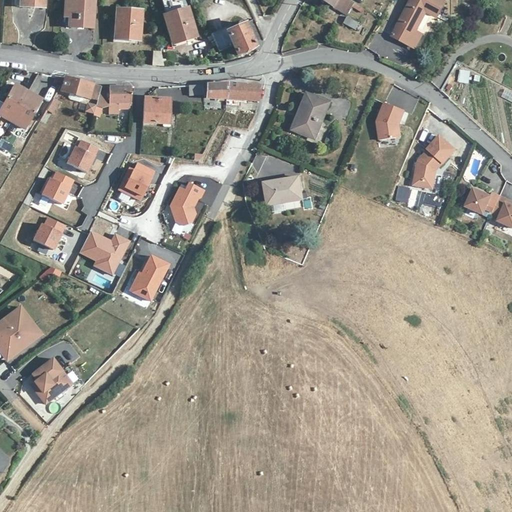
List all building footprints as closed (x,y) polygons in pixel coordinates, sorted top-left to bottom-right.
[(44,0),(19,0),(20,4),(28,4),(28,7),(44,9),(44,0)] [(93,0),(64,0),(64,12),(69,13),(69,18),(69,24),(77,25),(77,28),(92,29),(93,0)] [(364,10),(348,0),(323,0),(347,15),(352,7),(362,13),(364,10)] [(445,1),(442,0),(411,0),(392,36),(415,48),(420,38),(413,35),(416,31),(426,12),(436,17),(445,1)] [(196,36),(187,9),(164,16),(173,43),(196,36)] [(141,11),(116,10),(114,39),(139,40),(141,11)] [(359,24),(347,18),(344,23),(356,30),(359,24)] [(255,47),(245,23),(227,32),(237,55),(255,47)] [(160,52),(153,52),(152,66),(163,66),(160,52)] [(92,84),(65,78),(62,87),(61,91),(70,93),(68,98),(70,100),(79,102),(81,101),(83,97),(88,98),(92,84)] [(208,98),(226,99),(227,85),(227,83),(189,86),(189,95),(204,94),(204,97),(207,96),(208,98)] [(0,115),(11,122),(28,92),(15,85),(0,110),(0,115)] [(90,98),(97,100),(101,87),(94,85),(90,98)] [(259,86),(227,85),(226,99),(235,99),(246,100),(258,101),(259,86)] [(101,87),(97,100),(93,115),(100,117),(103,108),(106,105),(107,93),(109,94),(109,103),(118,103),(118,110),(129,110),(129,102),(130,102),(130,87),(102,87),(101,87)] [(41,100),(28,92),(11,122),(24,129),(41,100)] [(327,102),(307,94),(300,112),(306,114),(303,120),(298,117),(294,127),(305,131),(303,134),(315,139),(322,121),(320,120),(327,102)] [(168,100),(145,98),(143,122),(167,123),(168,100)] [(59,102),(53,99),(47,110),(53,113),(59,102)] [(80,102),(78,109),(93,113),(95,106),(80,102)] [(330,103),(327,102),(320,120),(322,121),(330,103)] [(377,122),(380,140),(398,138),(397,130),(405,111),(385,103),(377,122)] [(417,163),(414,180),(434,184),(436,171),(443,164),(456,150),(440,136),(428,150),(428,151),(417,163)] [(86,173),(98,149),(82,140),(78,148),(75,147),(67,163),(86,173)] [(481,179),(490,156),(478,152),(469,174),(481,179)] [(136,165),(123,192),(140,201),(154,174),(136,165)] [(62,205),(73,180),(57,172),(53,180),(50,179),(42,195),(62,205)] [(302,194),(299,177),(264,183),(267,203),(284,200),(285,203),(303,199),(302,194)] [(414,180),(414,185),(433,189),(434,184),(414,180)] [(200,198),(204,190),(189,183),(185,190),(180,187),(170,206),(177,223),(183,226),(191,223),(196,215),(191,212),(191,209),(193,208),(198,197),(200,198)] [(486,210),(493,213),(500,197),(493,194),(491,197),(474,189),(466,207),(483,215),(486,210)] [(500,197),(493,213),(491,216),(499,220),(498,221),(511,227),(511,206),(510,206),(507,204),(508,201),(500,197)] [(34,241),(53,250),(65,226),(48,218),(44,226),(42,224),(34,241)] [(91,232),(80,253),(96,261),(93,267),(111,276),(128,242),(114,235),(111,241),(91,232)] [(150,302),(168,265),(150,256),(141,274),(135,288),(142,291),(140,296),(150,302)] [(129,291),(140,296),(142,291),(135,288),(141,274),(139,273),(129,291)] [(16,311),(20,316),(25,312),(21,307),(16,311)] [(16,311),(0,322),(0,338),(1,338),(5,344),(1,347),(10,359),(37,339),(31,331),(36,328),(25,312),(20,316),(16,311)] [(31,331),(37,339),(42,335),(36,328),(31,331)] [(0,351),(7,361),(10,359),(1,347),(0,347),(0,351)] [(62,371),(53,359),(32,374),(37,380),(34,382),(39,388),(35,391),(46,404),(70,386),(60,373),(62,371)] [(0,373),(12,386),(21,378),(7,363),(0,369),(0,373)] [(39,388),(34,382),(31,385),(35,391),(39,388)]
